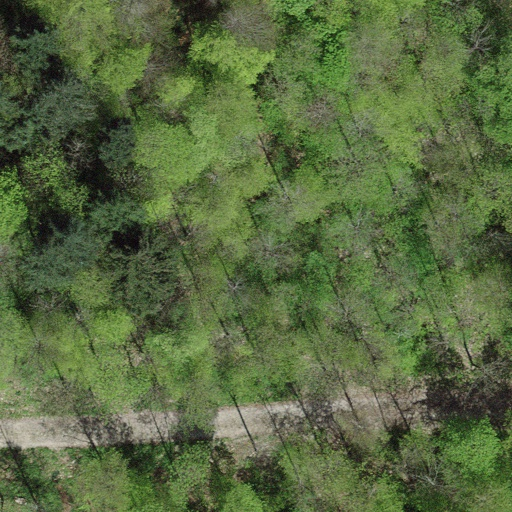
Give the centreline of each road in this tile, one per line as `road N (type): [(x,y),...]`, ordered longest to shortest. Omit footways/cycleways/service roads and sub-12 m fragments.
road 1 (track): [(0,447),(337,425)]
road 2 (track): [(337,425),(511,408)]
